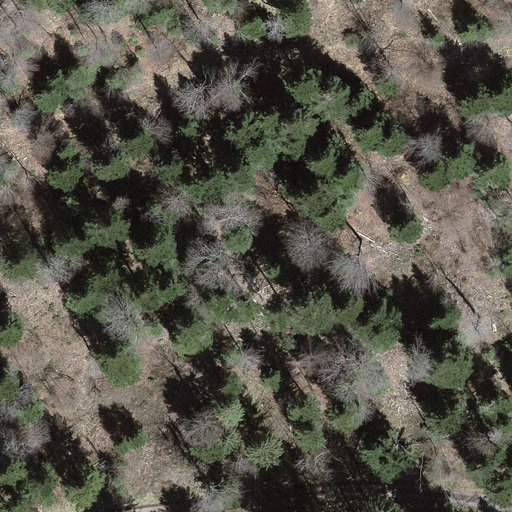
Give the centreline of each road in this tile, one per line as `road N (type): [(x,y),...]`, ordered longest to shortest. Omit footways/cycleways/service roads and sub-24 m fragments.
road 1 (track): [(0,119),(161,73),(268,57),(431,44),(511,47)]
road 2 (unclassified): [(511,505),(318,492),(122,511)]
